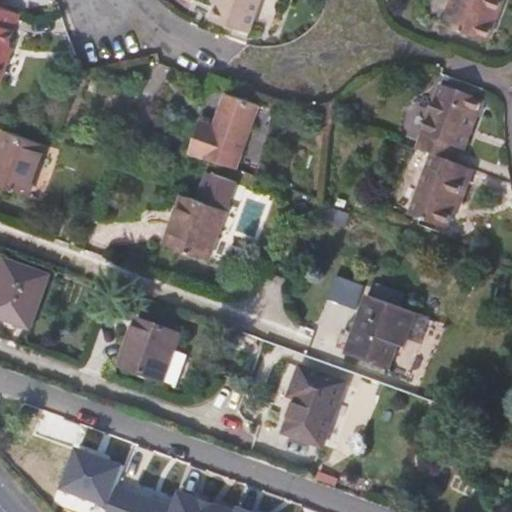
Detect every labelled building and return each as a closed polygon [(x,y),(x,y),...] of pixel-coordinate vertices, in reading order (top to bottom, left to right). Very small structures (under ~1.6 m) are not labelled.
[(217,0),(211,16),(248,30),(259,0),(217,0)] [(452,0),(443,25),(487,40),(501,0),(452,0)] [(0,4),(0,80),(2,81),(13,53),(8,51),(22,12),(0,4)] [(448,89),(473,98),(476,90),(451,80),(448,89)] [(461,151),(480,101),(473,98),(448,89),(440,86),(416,150),(431,155),(449,162),(454,148),(461,151)] [(206,160),(231,168),(253,107),(220,94),(208,127),(197,123),(185,152),(206,160)] [(0,190),(25,197),(40,144),(0,132),(0,190)] [(408,216),(445,230),(449,217),(455,201),(460,203),(471,170),(449,162),(431,155),(408,216)] [(206,264),(229,186),(198,177),(190,206),(176,202),(162,252),(206,264)] [(449,217),(454,219),(460,203),(455,201),(449,217)] [(0,320),(26,332),(48,283),(7,264),(0,280),(0,320)] [(334,294),(369,294),(369,279),(334,278),(334,294)] [(396,375),(415,317),(365,301),(347,358),(396,375)] [(122,362),(163,379),(176,350),(183,333),(142,315),(122,362)] [(188,355),(176,350),(163,379),(176,385),(188,355)] [(320,450),(345,388),(301,370),(290,399),(298,402),(284,436),(320,450)] [(127,468),(80,452),(66,491),(112,508),(110,511),(234,511),(181,493),(176,508),(120,488),(127,468)]
